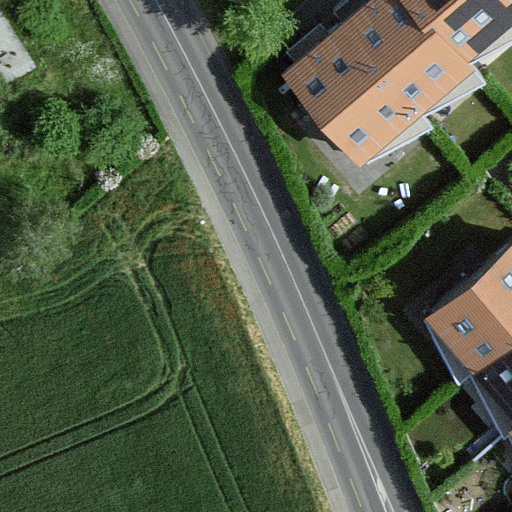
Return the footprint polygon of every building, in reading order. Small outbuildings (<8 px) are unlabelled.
[(511,58),(507,52),(465,0),(410,0),(385,20),(459,114),(511,72),(511,58)] [(511,0),(465,0),(507,52),(511,48),(511,0)] [(398,162),(459,114),(385,20),(323,68),(398,162)] [(511,277),(445,332),(488,383),(511,363),(511,277)] [(511,363),(488,383),(511,412),(511,363)]
